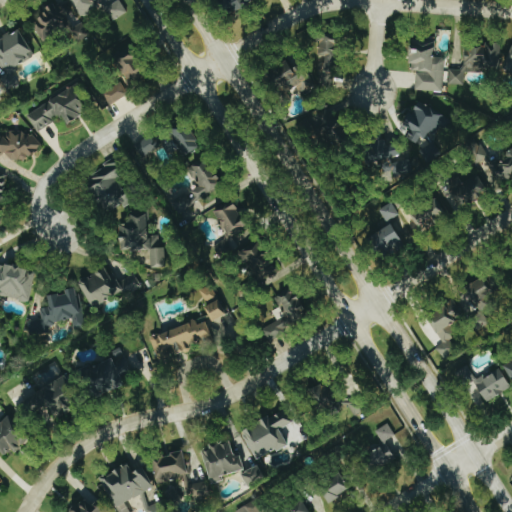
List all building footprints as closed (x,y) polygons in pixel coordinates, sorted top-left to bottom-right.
[(71,26),(71,14),(78,9),(83,17),(98,8),(93,0),(70,0),(70,2),(67,4),(54,4),(45,10),(45,15),(37,21),(37,29),(45,42),(71,26)] [(128,13),(119,0),(104,9),(112,22),(128,13)] [(247,0),(219,0),(227,17),(249,6),(246,1),(247,0)] [(81,42),(91,33),(82,23),(72,31),(81,42)] [(0,41),(0,59),(7,72),(35,55),(20,29),(0,41)] [(333,88),(341,44),(340,41),(322,38),(319,58),(321,65),(307,65),(291,69),(290,64),(279,67),(277,78),(280,90),(287,91),(298,88),(300,93),(322,86),(333,88)] [(444,92),(445,58),(435,58),(436,42),(412,41),(411,71),(417,71),(416,91),(444,92)] [(450,69),(450,85),(465,85),(465,71),(501,72),(502,43),(486,42),(486,48),(466,48),(465,69),(450,69)] [(147,75),(135,54),(119,63),(130,84),(147,75)] [(102,93),(110,106),(129,94),(121,81),(102,93)] [(37,132),(64,117),(68,124),(91,111),(77,87),(28,114),(37,132)] [(413,133),(409,136),(419,147),(445,122),(426,101),(403,122),(413,133)] [(201,149),(190,125),(172,133),(183,157),(201,149)] [(0,156),(4,153),(16,167),(41,147),(26,128),(16,137),(13,133),(4,140),(0,135),(0,156)] [(333,140),(345,142),(346,130),(334,128),(333,140)] [(134,159),(150,160),(151,150),(161,150),(162,140),(135,139),(134,159)] [(415,160),(405,161),(403,141),(371,144),(373,164),(382,163),(382,173),(394,171),(395,178),(417,176),(415,160)] [(499,183),(511,176),(511,152),(491,163),(481,143),(468,150),(476,165),(487,160),(499,183)] [(224,187),(207,158),(189,169),(199,187),(176,201),(182,211),(224,187)] [(127,192),(117,183),(126,172),(111,159),(85,188),(111,211),(127,192)] [(490,194),(478,172),(449,187),(461,210),(490,194)] [(220,257),(241,247),(236,237),(249,231),(235,201),(214,210),(228,240),(215,246),(220,257)] [(386,223),(400,216),(393,202),(379,210),(386,223)] [(441,208),(415,213),(418,228),(444,223),(441,208)] [(166,268),(164,234),(149,235),(148,210),(130,211),(130,225),(120,226),(121,237),(122,251),(136,250),(136,256),(151,255),(152,269),(166,268)] [(403,244),(394,226),(373,235),(381,253),(403,244)] [(258,280),(277,270),(263,243),(244,253),(258,280)] [(35,271),(0,265),(0,292),(0,293),(0,296),(31,301),(35,271)] [(133,275),(116,284),(108,267),(80,282),(94,308),(138,285),(133,275)] [(496,296),(485,278),(455,295),(465,313),(496,296)] [(217,297),(212,285),(201,290),(206,302),(217,297)] [(87,326),(77,286),(66,289),(66,292),(48,296),(51,306),(40,309),(42,318),(26,322),(30,337),(50,332),(48,325),(72,319),(75,330),(87,326)] [(280,308),(273,311),(278,322),(263,328),(267,337),(309,318),(295,288),(275,297),(280,308)] [(206,306),(213,322),(226,316),(219,300),(206,306)] [(445,340),(437,348),(446,359),(458,349),(451,340),(458,334),(451,326),(456,323),(442,307),(427,320),(445,340)] [(214,338),(207,321),(198,324),(197,320),(151,337),(156,353),(176,346),(178,350),(214,338)] [(90,367),(101,394),(127,384),(123,374),(131,371),(124,353),(90,367)] [(474,382),(489,402),(511,385),(499,368),(486,378),(483,375),(474,382)] [(80,400),(69,376),(30,393),(38,410),(52,404),(55,411),(80,400)] [(324,381),(311,392),(327,410),(339,398),(324,381)] [(348,401),(351,415),(364,413),(362,399),(348,401)] [(258,460),(289,444),(281,430),(293,423),(285,409),(242,432),(258,460)] [(0,423),(0,452),(7,460),(29,438),(8,416),(0,423)] [(210,478),(245,470),(242,454),(235,456),(231,440),(211,445),(212,449),(204,451),(210,478)] [(396,456),(387,443),(369,455),(379,469),(396,456)] [(189,474),(185,452),(153,458),(157,479),(189,474)] [(119,511),(130,511),(126,503),(153,488),(141,467),(133,471),(128,463),(100,478),(119,511)] [(242,473),(249,487),(266,479),(259,465),(242,473)] [(330,502),(352,489),(341,472),(320,486),(330,502)] [(195,499),(211,495),(208,481),(192,484),(195,499)] [(107,511),(108,511),(97,501),(92,506),(82,499),(71,511),(107,511)] [(262,511),(264,511),(258,499),(236,511),(262,511)] [(279,511),(310,511),(303,499),(279,511)] [(147,507),(148,511),(164,511),(161,502),(147,507)]
